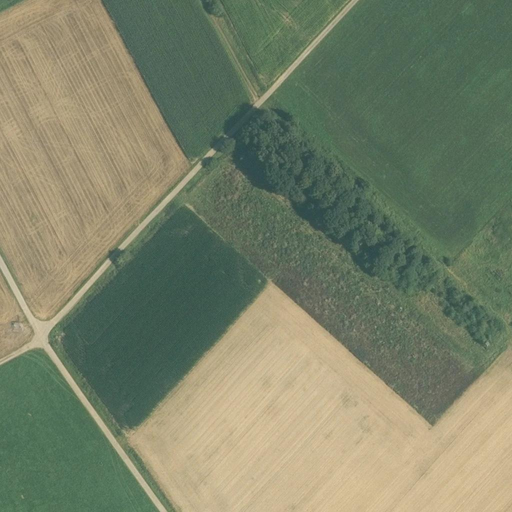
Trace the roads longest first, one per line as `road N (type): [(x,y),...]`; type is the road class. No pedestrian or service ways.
road 1 (track): [(266,112),(511,335)]
road 2 (track): [(46,347),(266,112)]
road 3 (track): [(46,347),(159,511)]
road 4 (track): [(266,112),(371,0)]
road 5 (track): [(201,0),(266,112)]
